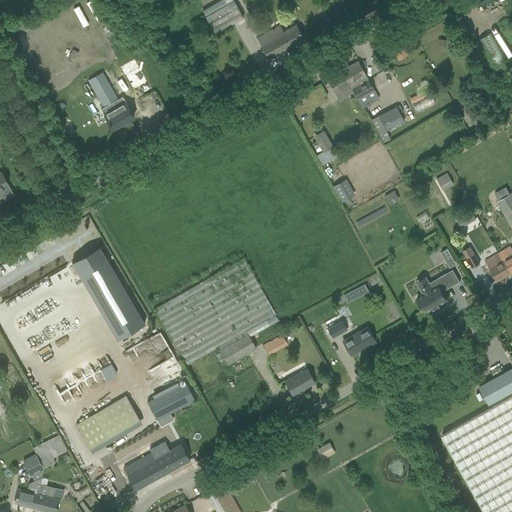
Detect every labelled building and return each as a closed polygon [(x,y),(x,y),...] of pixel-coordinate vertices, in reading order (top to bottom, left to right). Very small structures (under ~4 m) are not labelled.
[(70,0),(69,0),(66,2),(75,19),(80,16),(70,0)] [(234,0),(217,0),(202,9),(214,32),(243,16),(234,0)] [(58,34),(66,31),(59,10),(51,12),(58,34)] [(269,58),(286,48),(304,38),(296,25),(283,32),(280,26),(258,38),(269,58)] [(492,68),(506,61),(491,33),(477,40),(492,68)] [(438,38),(437,46),(445,47),(446,40),(438,38)] [(392,49),(396,56),(398,61),(408,55),(401,44),(392,49)] [(77,51),(73,49),(68,58),(73,60),(77,51)] [(370,82),(358,61),(352,65),(355,70),(351,72),(354,76),(348,80),(350,84),(363,107),(378,99),(373,90),(374,90),(370,82)] [(352,65),(328,79),(333,87),(335,92),(350,84),(348,80),(354,76),(351,72),(355,70),(352,65)] [(153,66),(139,74),(148,89),(162,81),(153,66)] [(104,113),(112,128),(125,121),(133,116),(125,101),(121,103),(118,98),(117,99),(107,82),(94,89),(104,107),(108,105),(111,109),(104,113)] [(378,115),(386,130),(404,121),(396,106),(378,115)] [(337,156),(331,147),(333,146),(323,129),(313,135),(322,152),(317,155),(322,165),(337,156)] [(0,197),(2,202),(14,195),(0,170),(0,197)] [(446,172),(436,178),(443,190),(453,184),(446,172)] [(346,179),(332,186),(342,202),(355,195),(346,179)] [(497,201),(511,226),(511,193),(511,192),(497,201)] [(465,214),(470,222),(476,219),(471,211),(465,214)] [(149,320),(105,241),(77,257),(121,336),(149,320)] [(462,250),(473,268),(480,263),(470,246),(462,250)] [(504,261),(511,273),(511,272),(511,248),(511,249),(511,246),(498,254),(502,261),(504,261)] [(448,264),(454,260),(448,248),(441,252),(448,264)] [(485,261),(497,281),(511,273),(504,261),(502,261),(498,254),(485,261)] [(218,346),(228,364),(256,348),(249,336),(278,320),(275,314),(276,314),(244,258),(155,309),(187,364),(218,346)] [(433,288),(429,283),(420,288),(423,294),(417,297),(426,312),(434,308),(440,305),(439,305),(447,300),(442,291),(454,285),(447,273),(439,277),(442,283),(433,288)] [(365,284),(357,287),(361,295),(369,291),(365,284)] [(345,330),(347,329),(342,319),(327,328),(332,337),(335,336),(345,330)] [(343,341),(351,355),(375,341),(367,327),(343,341)] [(161,362),(173,356),(162,333),(150,339),(161,362)] [(272,339),(263,345),(269,355),(288,344),(282,334),(279,335),(279,336),(277,337),(277,336),(274,338),(275,338),(273,339),(272,339)] [(511,367),(479,385),(489,404),(511,390),(511,367)] [(315,382),(310,374),(307,368),(284,380),(293,395),(315,382)] [(2,379),(0,379),(0,390),(3,396),(10,392),(2,379)] [(186,382),(147,401),(156,419),(195,399),(186,382)] [(202,426),(214,419),(200,397),(163,420),(169,431),(185,421),(196,438),(205,432),(202,426)] [(511,511),(511,397),(490,410),(442,436),(484,511),(511,511)] [(103,408),(76,424),(92,453),(110,442),(120,437),(103,408)] [(123,467),(135,489),(190,459),(181,443),(167,451),(156,431),(143,438),(151,452),(123,467)] [(48,447),(62,440),(59,434),(44,442),(48,447)] [(317,447),(323,458),(335,452),(330,441),(317,447)] [(43,468),(55,462),(53,458),(52,458),(44,442),(33,448),(35,453),(43,468)] [(43,468),(35,453),(23,460),(31,475),(43,468)] [(96,465),(85,469),(100,504),(110,500),(96,465)] [(15,503),(34,508),(41,477),(40,477),(29,483),(27,491),(18,488),(15,503)] [(41,477),(34,508),(50,511),(55,511),(59,499),(53,497),(55,487),(51,486),(40,484),(42,477),(41,477)] [(206,492),(217,511),(240,511),(224,482),(206,492)]
